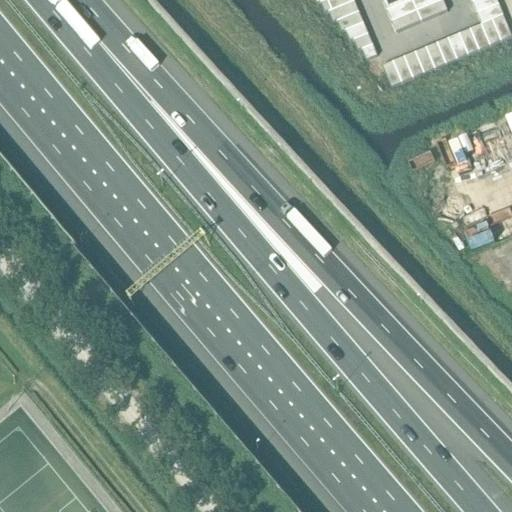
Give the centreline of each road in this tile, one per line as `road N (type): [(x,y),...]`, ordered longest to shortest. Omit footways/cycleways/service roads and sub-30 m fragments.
road 1 (motorway): [(487,511),(65,15)]
road 2 (motorway): [(511,462),(65,15)]
road 3 (motorway): [(0,56),(385,511)]
road 4 (unclassified): [(214,511),(0,252)]
road 5 (unknown): [(278,0),(375,105),(397,105),(511,60)]
